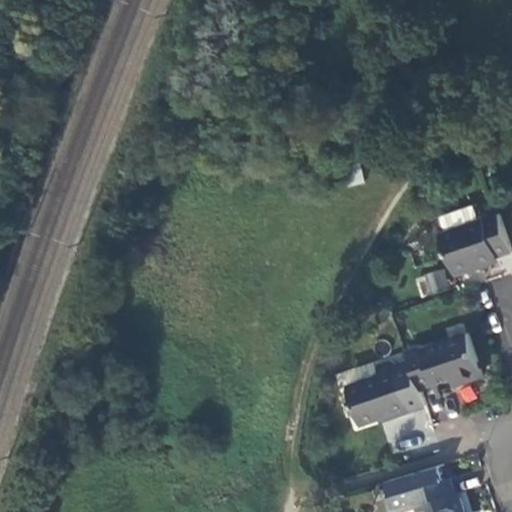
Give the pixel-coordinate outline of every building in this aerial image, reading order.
[(501,256),(511,252),(511,246),(500,212),(480,219),(475,204),(442,215),(447,230),(442,231),(454,269),(470,264),(480,261),(490,264),(498,261),(501,256)] [(445,270),(417,275),(420,296),(448,291),(445,270)] [(427,344),(409,350),(412,359),(422,390),(448,382),(459,378),(461,385),(485,376),(469,331),(428,346),(427,344)] [(407,414),(428,407),(422,390),(412,359),(397,364),(396,360),(380,366),(382,372),(349,384),(363,426),(397,414),(398,417),(407,414)] [(400,511),(419,506),(420,511),(467,511),(469,511),(466,502),(463,492),(458,494),(453,478),(453,476),(445,479),(440,463),(391,478),(396,494),(390,496),(390,498),(394,511),(400,511)]
